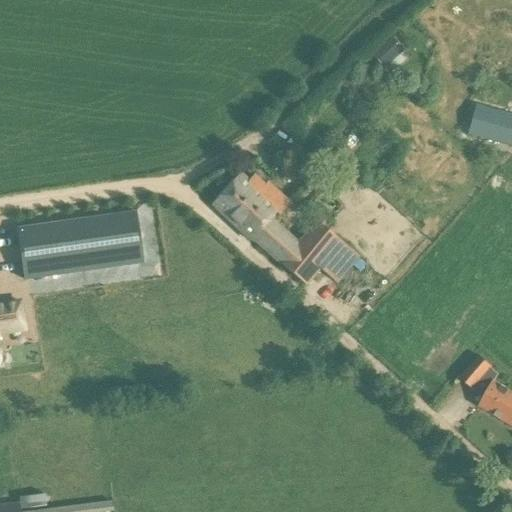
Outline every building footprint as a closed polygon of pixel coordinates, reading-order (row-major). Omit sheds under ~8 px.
[(389,41),(372,57),(384,70),(402,53),(389,41)] [(511,113),(474,103),(466,132),(511,144),(511,113)] [(238,175),(210,205),(248,240),(250,239),(304,286),(340,241),(314,220),(295,243),(268,218),(276,209),(238,175)] [(87,211),(8,223),(16,282),(96,270),(87,211)] [(0,333),(24,330),(19,302),(0,304),(0,333)] [(81,305),(61,307),(63,328),(83,325),(81,305)] [(477,356),(458,378),(471,389),(472,386),(489,367),(477,356)] [(489,367),(473,386),(483,395),(477,406),(478,407),(511,427),(511,391),(492,380),(496,374),(489,367)] [(452,409),(458,425),(478,417),(471,401),(452,409)] [(87,511),(113,509),(112,498),(23,509),(18,510),(17,511),(87,511)] [(17,511),(17,503),(0,505),(0,511),(17,511)]
